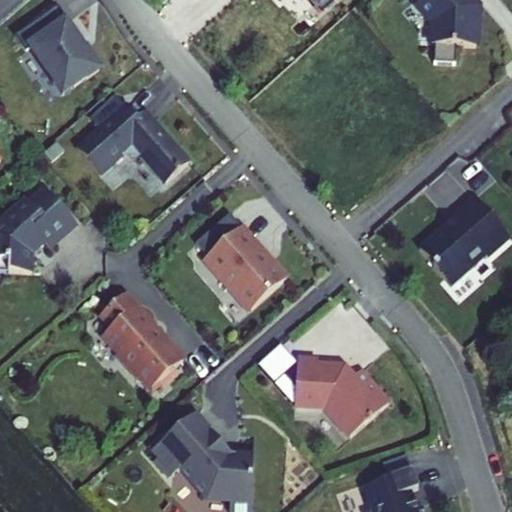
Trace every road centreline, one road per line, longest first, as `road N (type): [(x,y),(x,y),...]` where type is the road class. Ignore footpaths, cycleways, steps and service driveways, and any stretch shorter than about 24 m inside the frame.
road 1 (residential): [(130,0),(339,241)]
road 2 (residential): [(339,241),(443,370),(488,511)]
road 3 (residential): [(339,241),(511,93)]
